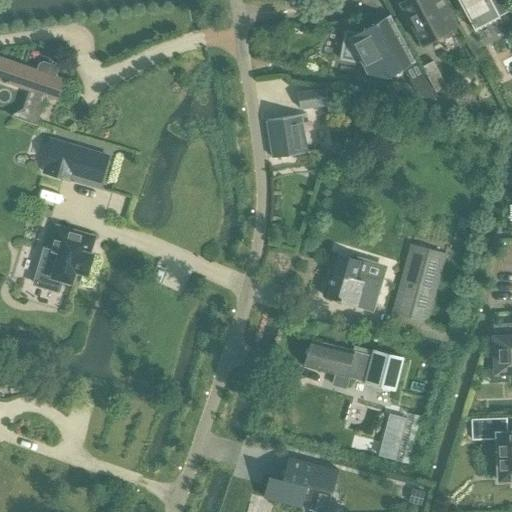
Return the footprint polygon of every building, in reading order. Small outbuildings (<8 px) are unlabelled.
[(448,10),(438,16),(429,0),(404,0),(399,3),(407,17),(404,19),(411,33),(414,31),(422,45),(457,27),(448,10)] [(499,17),(509,11),(503,0),(458,0),(475,31),(476,31),(475,30),(479,28),(479,29),(480,28),(480,27),(483,25),(484,26),(485,26),(485,25),(488,23),(489,24),(490,23),(489,22),(493,20),(494,21),(495,21),(494,20),(498,18),(498,19),(499,18),(499,17)] [(388,16),(388,17),(357,33),(345,31),(341,50),(340,59),(361,63),(366,74),(386,77),(413,63),(415,62),(414,60),(391,17),(390,15),(388,16)] [(11,117),(36,125),(44,101),(46,96),(53,99),(60,78),(56,77),(58,70),(57,67),(43,62),(39,64),(36,70),(0,57),(0,80),(5,83),(5,84),(9,85),(9,84),(29,91),(22,110),(12,115),(11,117)] [(432,61),(422,67),(435,92),(446,86),(432,61)] [(297,93),(300,109),(327,105),(325,89),(297,93)] [(266,121),(272,157),(272,158),(304,153),(299,116),(266,121)] [(49,140),(42,165),(46,166),(44,173),(69,180),(71,173),(100,182),(107,157),(49,140)] [(44,250),(37,273),(70,282),(74,271),(86,274),(91,256),(88,255),(90,249),(88,249),(90,242),(92,242),(93,238),(57,227),(50,251),(44,250)] [(391,314),(426,323),(446,253),(411,244),(391,314)] [(323,296),(347,303),(356,306),(368,309),(376,286),(363,282),(330,272),(323,296)] [(363,329),(374,332),(376,323),(365,320),(363,329)] [(511,324),(494,325),(496,373),(511,372),(511,324)] [(352,352),(352,351),(312,340),(304,366),(345,377),(345,376),(364,381),(364,382),(395,390),(403,359),(372,351),(371,357),(352,352)] [(371,454),(408,464),(420,417),(396,411),(389,439),(376,435),(371,454)] [(511,432),(507,433),(506,419),(471,420),(472,440),(496,439),(498,481),(511,480),(511,432)] [(268,476),(262,498),(301,508),(307,486),(332,493),(338,470),(288,457),(282,479),(268,476)] [(409,501),(420,505),(423,493),(412,490),(409,501)]
